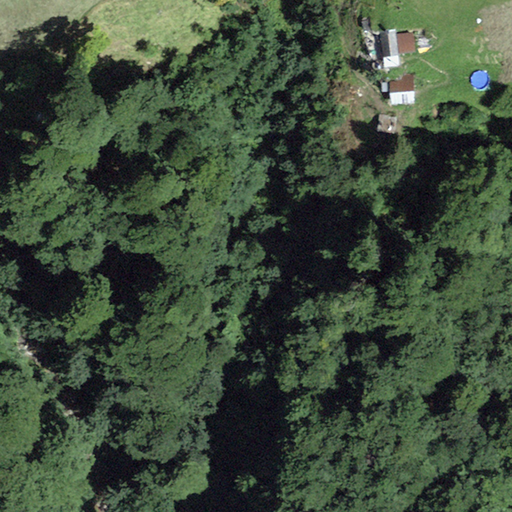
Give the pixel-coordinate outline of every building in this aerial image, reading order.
[(358,31),(360,39),(368,37),(366,29),(358,31)] [(376,41),(379,64),(392,62),(389,39),(376,41)] [(393,46),(395,62),(409,60),(407,44),(393,46)] [(395,111),(408,111),(406,86),(392,87),(392,94),(387,94),(388,112),(391,111),(392,116),(396,116),(395,111)] [(397,135),(397,122),(388,122),(388,135),(397,135)]
